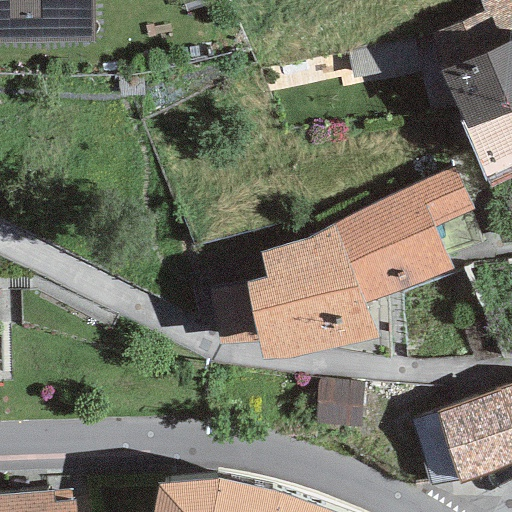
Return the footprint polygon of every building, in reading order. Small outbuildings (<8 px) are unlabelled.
[(0,0),(0,42),(93,40),(91,0),(0,0)] [(446,69),(511,39),(511,0),(479,0),(484,11),(431,34),(446,69)] [(464,131),(511,109),(511,39),(446,69),(438,72),(464,131)] [(511,109),(464,131),(485,178),(511,165),(511,109)] [(456,168),(333,224),(311,239),(259,252),(265,278),(245,283),(258,342),(262,361),(374,339),(362,303),(451,269),(431,226),(473,211),(456,168)] [(258,342),(245,283),(208,292),(218,345),(258,342)] [(362,381),(315,379),(313,424),(360,426),(362,381)] [(511,384),(436,412),(409,419),(430,486),(459,479),(460,483),(511,463),(511,384)] [(157,487),(152,511),(330,511),(277,492),(218,480),(157,487)] [(73,511),(71,488),(0,495),(0,511),(73,511)]
